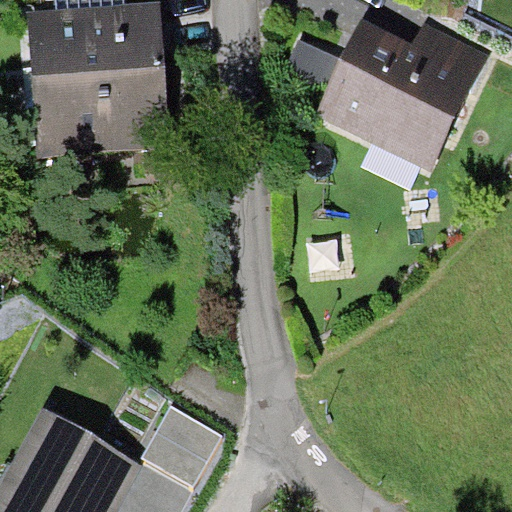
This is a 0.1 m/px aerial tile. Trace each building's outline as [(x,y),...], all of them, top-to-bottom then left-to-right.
[(124,0),(102,0),(55,3),(56,11),(98,8),(125,7),(124,0)] [(56,11),(29,13),(39,164),(170,155),(160,4),(125,7),(98,8),(56,11)] [(354,43),(310,22),(285,73),(329,94),(354,43)] [(489,57),(424,25),(413,48),(407,45),(363,24),(354,43),(329,94),(317,118),(432,174),(489,57)] [(172,409),(142,460),(194,489),(224,439),(172,409)] [(42,412),(0,486),(0,511),(118,511),(143,468),(42,412)]
